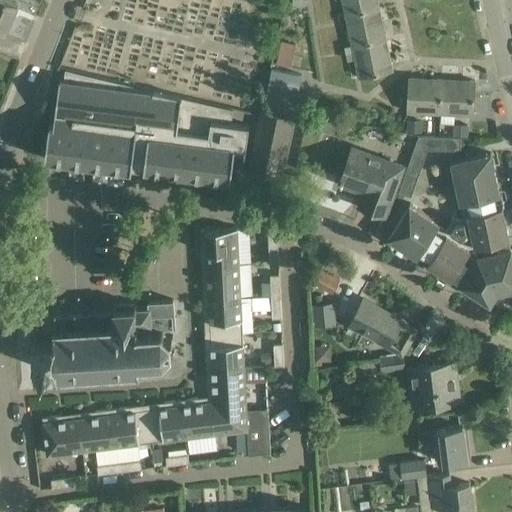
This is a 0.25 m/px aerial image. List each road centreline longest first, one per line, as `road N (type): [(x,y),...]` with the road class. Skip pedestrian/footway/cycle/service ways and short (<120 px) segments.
road 1 (residential): [(12,496),(297,462),(283,215)]
road 2 (residential): [(283,215),(0,178)]
road 3 (residential): [(511,340),(487,333),(355,241),(283,215)]
road 4 (tertiary): [(0,153),(63,0)]
